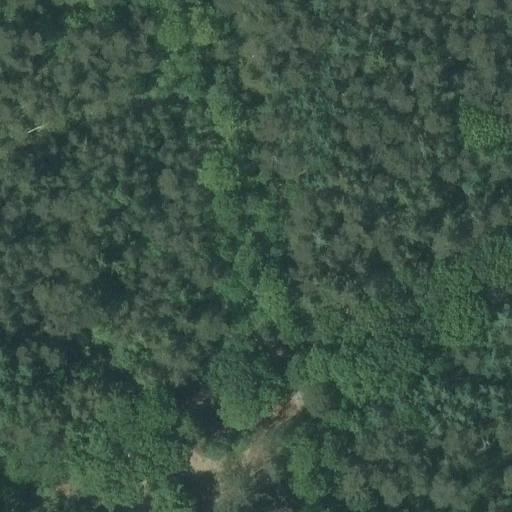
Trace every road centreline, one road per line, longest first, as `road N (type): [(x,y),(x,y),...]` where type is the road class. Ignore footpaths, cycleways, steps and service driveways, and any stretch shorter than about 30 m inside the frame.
road 1 (track): [(171,0),(277,361)]
road 2 (track): [(277,361),(0,488)]
road 3 (track): [(511,254),(277,361)]
road 4 (track): [(277,361),(321,511)]
